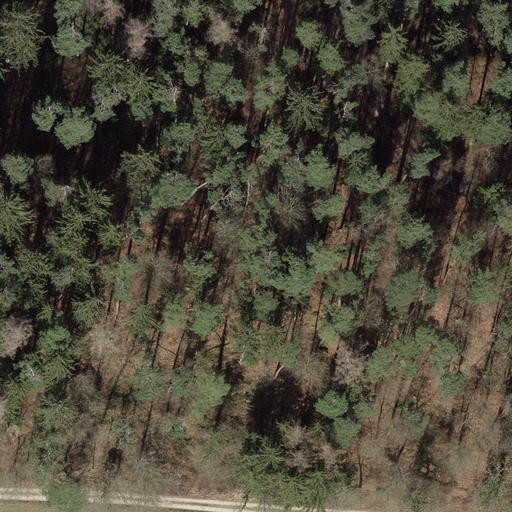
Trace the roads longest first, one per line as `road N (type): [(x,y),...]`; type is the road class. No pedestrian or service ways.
road 1 (track): [(365,0),(381,93),(427,170),(511,184)]
road 2 (track): [(0,496),(260,511)]
